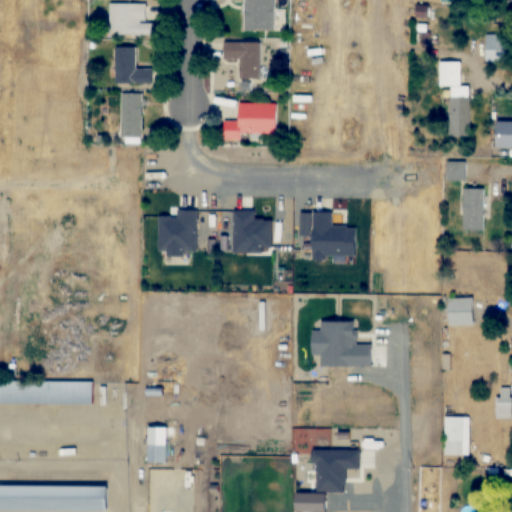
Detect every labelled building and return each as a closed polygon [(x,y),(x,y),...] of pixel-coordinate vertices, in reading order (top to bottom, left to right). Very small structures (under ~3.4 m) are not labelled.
[(276,30),(275,0),(245,0),(245,29),(276,30)] [(147,21),(147,3),(110,3),(110,35),(153,35),(153,21),(147,21)] [(508,63),(508,34),(486,34),(486,63),(508,63)] [(224,58),(241,58),(241,79),(262,79),(262,42),(224,42),(224,58)] [(117,84),(154,84),(154,69),(138,69),(138,47),(117,47),(117,84)] [(451,87),(450,138),(471,139),(471,86),(462,86),(462,62),(441,62),(441,87),(451,87)] [(144,138),(144,94),(122,94),(122,138),(144,138)] [(223,108),(223,125),(223,136),(224,136),(259,136),(260,109),(223,108)] [(223,125),(209,125),(209,142),(224,142),(224,136),(223,136),(223,125)] [(449,181),(467,181),(467,162),(449,162),(449,181)] [(464,230),(484,230),(484,189),(464,189),(464,230)] [(474,298),(449,298),(449,325),(474,325),(474,298)] [(0,404),(93,404),(93,381),(0,380),(0,404)] [(511,397),(511,398),(511,388),(497,388),(497,419),(511,419),(511,397)] [(470,416),(446,416),(446,456),(470,456),(470,416)] [(168,456),(168,444),(149,444),(149,468),(187,468),(187,456),(168,456)] [(292,458),(256,458),(256,467),(292,467),(292,458)] [(0,511),(107,511),(107,485),(0,485),(0,511)]
